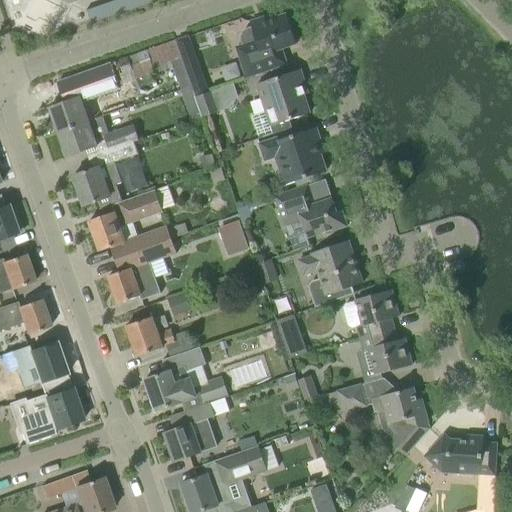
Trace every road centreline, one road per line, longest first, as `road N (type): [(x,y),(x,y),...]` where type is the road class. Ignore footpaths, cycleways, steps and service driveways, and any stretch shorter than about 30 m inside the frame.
road 1 (residential): [(320,0),(379,223),(420,264),(458,389),(511,374)]
road 2 (residential): [(121,432),(0,83)]
road 3 (residential): [(0,80),(233,0)]
road 4 (residential): [(0,472),(121,432)]
